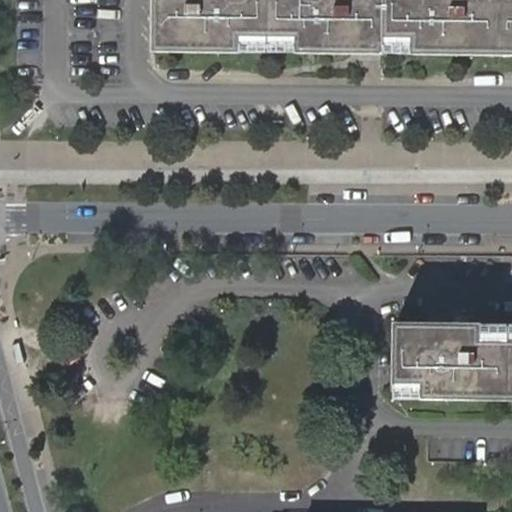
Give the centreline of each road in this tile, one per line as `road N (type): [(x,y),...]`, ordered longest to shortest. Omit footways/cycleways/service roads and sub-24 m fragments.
road 1 (residential): [(58,0),(57,91),(511,93)]
road 2 (tertiary): [(511,221),(0,220)]
road 3 (unknown): [(362,416),(357,462),(330,493),(185,497),(146,511)]
road 4 (tertiary): [(37,511),(0,368)]
